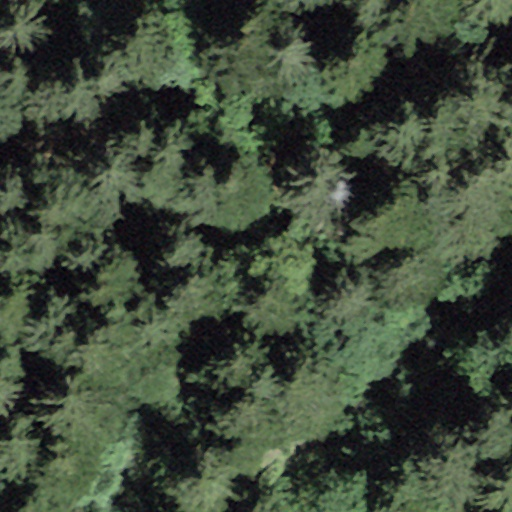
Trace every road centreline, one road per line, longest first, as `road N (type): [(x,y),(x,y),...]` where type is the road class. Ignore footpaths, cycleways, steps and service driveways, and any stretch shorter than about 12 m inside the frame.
road 1 (track): [(297,511),(398,359),(511,247)]
road 2 (track): [(195,222),(221,275),(167,511)]
